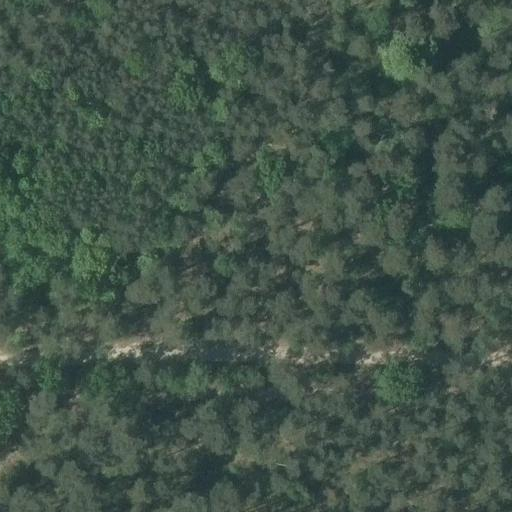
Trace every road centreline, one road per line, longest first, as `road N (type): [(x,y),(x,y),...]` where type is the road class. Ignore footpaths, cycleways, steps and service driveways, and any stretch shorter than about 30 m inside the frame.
road 1 (track): [(0,363),(147,346),(511,359)]
road 2 (unknown): [(0,401),(511,395)]
